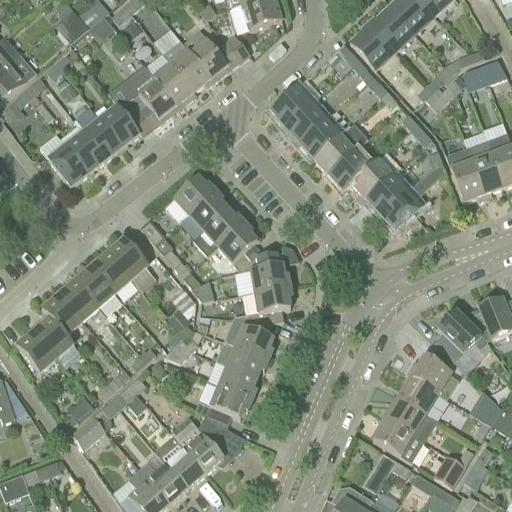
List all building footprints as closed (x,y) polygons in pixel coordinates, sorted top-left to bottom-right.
[(240,12),(273,2),(272,0),(226,0),(231,14),(240,11),(240,12)] [(413,40),(433,22),(413,0),(401,0),(388,12),(413,40)] [(413,0),(433,22),(453,4),(449,0),(413,0)] [(131,20),(144,9),(136,1),(124,12),(131,20)] [(248,36),(281,26),(273,2),(240,12),(248,36)] [(100,24),(108,18),(96,4),(89,10),(89,12),(100,24)] [(62,25),(73,16),(65,6),(54,16),(62,25)] [(100,24),(89,12),(89,10),(77,20),(73,16),(62,25),(78,44),(100,24)] [(205,27),(215,19),(208,10),(198,17),(205,27)] [(131,20),(124,12),(110,23),(118,32),(131,20)] [(394,58),(413,40),(388,12),(368,30),(394,58)] [(374,76),(394,58),(368,30),(349,48),(374,76)] [(169,35),(152,48),(163,61),(170,70),(192,99),(193,99),(195,102),(212,89),(180,48),(169,35)] [(215,57),(207,46),(199,36),(182,50),(180,47),(180,48),(212,89),(248,61),(234,42),(215,57)] [(0,78),(19,62),(4,44),(0,46),(0,78)] [(472,70),(484,65),(481,56),(468,61),(472,70)] [(350,73),(358,66),(350,57),(342,64),(350,73)] [(63,76),(74,67),(68,60),(57,69),(63,76)] [(460,74),(472,70),(468,61),(456,65),(456,66),(460,74)] [(20,62),(19,63),(19,62),(0,78),(0,110),(36,80),(20,62)] [(359,83),(367,76),(358,66),(350,73),(359,83)] [(488,90),(506,83),(496,66),(481,72),(485,82),(488,90)] [(52,86),(63,76),(57,69),(46,79),(52,86)] [(179,117),(196,104),(170,70),(152,83),(179,117)] [(488,90),(485,82),(481,72),(465,78),(468,88),(484,82),(486,90),(488,90)] [(119,116),(138,141),(142,145),(179,117),(152,83),(144,73),(122,91),(133,105),(119,116)] [(437,93),(440,90),(434,83),(425,92),(431,99),(437,94),(437,93)] [(454,100),(460,94),(452,87),(441,98),(440,98),(447,106),(452,118),(460,116),(454,100)] [(379,105),(387,98),(378,88),(371,96),(379,105)] [(29,106),(39,98),(33,91),(23,99),(29,106)] [(424,106),(431,99),(425,92),(415,100),(421,107),(424,106)] [(310,109),(295,93),(269,117),(284,134),(310,109)] [(440,98),(441,98),(437,94),(431,99),(424,106),(434,118),(447,106),(440,98)] [(388,114),(396,107),(387,98),(379,105),(388,114)] [(19,114),(29,106),(23,99),(13,107),(19,114)] [(14,129),(24,120),(13,107),(3,116),(14,129)] [(41,108),(35,113),(46,129),(52,124),(41,108)] [(298,150),(325,125),(310,109),(284,134),(298,150)] [(90,112),(73,126),(83,138),(105,167),(122,154),(100,125),(90,112)] [(138,141),(119,116),(116,112),(100,125),(122,154),(138,141)] [(408,137),(417,129),(408,120),(400,127),(408,137)] [(313,166),(340,141),(325,125),(298,150),(313,166)] [(467,150),(505,136),(502,128),(464,142),(467,150)] [(424,154),(432,146),(417,129),(408,137),(424,154)] [(354,157),(366,145),(353,130),(341,141),(340,141),(313,166),(327,182),(354,157)] [(88,180),(105,167),(83,138),(66,152),(88,180)] [(511,155),(506,139),(486,147),(490,160),(503,194),(511,191),(511,155)] [(465,154),(470,166),(484,205),(491,203),(490,199),(503,194),(490,160),(486,147),(465,154)] [(69,194),(88,180),(66,152),(47,166),(69,194)] [(378,165),(369,173),(354,157),(327,182),(342,198),(378,165)] [(433,174),(442,171),(437,158),(428,162),(433,174)] [(470,166),(467,166),(464,159),(446,165),(462,209),(476,204),(477,208),(484,205),(470,166)] [(360,211),(393,181),(378,165),(342,198),(351,191),(360,201),(355,205),(360,211)] [(437,185),(446,182),(442,171),(433,174),(407,198),(380,223),(394,239),(404,230),(409,235),(422,228),(415,220),(421,214),(414,207),(437,185)] [(380,223),(407,198),(393,181),(360,211),(361,211),(365,207),(380,223)] [(207,188),(204,191),(197,183),(173,205),(188,222),(215,197),(207,188)] [(220,208),(223,205),(215,197),(188,222),(202,238),(227,215),(220,208)] [(202,238),(192,246),(207,263),(217,254),(244,229),(236,220),(233,223),(227,215),(202,238)] [(161,246),(163,244),(149,227),(139,235),(154,252),(161,246)] [(259,245),(252,238),(244,229),(217,254),(239,279),(245,278),(245,274),(257,262),(258,263),(264,262),(253,251),(259,245)] [(148,272),(137,259),(124,244),(107,258),(132,287),(148,272)] [(170,256),(162,262),(168,268),(175,262),(170,256)] [(115,301),(132,287),(107,258),(91,273),(115,301)] [(285,270),(278,271),(276,260),(264,262),(258,263),(257,262),(245,274),(245,278),(239,279),(250,277),(253,298),(289,292),(285,270)] [(182,285),(189,279),(175,262),(168,268),(182,285)] [(98,315),(115,301),(91,273),(74,287),(98,315)] [(189,279),(182,285),(191,296),(200,292),(189,279)] [(82,329),(98,315),(74,287),(58,301),(82,329)] [(201,308),(212,306),(208,288),(200,292),(191,296),(190,296),(201,308)] [(194,319),(196,310),(180,292),(168,303),(179,316),(165,327),(175,339),(182,346),(192,338),(185,330),(189,327),(186,325),(194,319)] [(233,322),(232,324),(253,321),(254,324),(269,331),(270,330),(283,327),(281,316),(289,315),(288,304),(291,303),(289,292),(253,298),(241,301),(244,321),(233,322)] [(66,343),(82,329),(58,301),(41,315),(49,323),(49,324),(66,343)] [(511,328),(504,309),(501,302),(482,310),(480,306),(475,308),(477,314),(466,319),(486,348),(511,336),(511,328)] [(461,324),(455,317),(454,317),(440,332),(437,329),(433,333),(441,341),(433,350),(438,354),(437,354),(453,369),(461,361),(462,361),(473,350),(479,356),(487,349),(486,348),(466,319),(461,324)] [(269,331),(254,324),(253,321),(232,324),(223,348),(234,353),(268,367),(272,356),(269,354),(273,345),(265,341),(269,331)] [(72,350),(66,343),(49,324),(32,338),(55,365),(72,350)] [(205,341),(209,329),(199,327),(196,338),(205,341)] [(39,379),(55,365),(32,338),(16,352),(39,379)] [(188,341),(192,338),(182,346),(181,347),(191,358),(192,359),(198,353),(188,341)] [(171,355),(181,347),(182,346),(175,339),(165,348),(171,355)] [(192,359),(191,358),(181,347),(171,355),(172,355),(162,363),(179,370),(192,359)] [(268,367),(234,353),(223,348),(215,368),(225,372),(256,385),(260,376),(263,377),(268,367)] [(144,369),(154,361),(149,354),(139,363),(144,369)] [(413,367),(405,381),(410,384),(437,401),(446,407),(458,387),(449,382),(451,379),(448,378),(430,366),(423,362),(418,370),(413,367)] [(135,378),(144,369),(139,363),(129,371),(135,378)] [(252,394),(256,385),(225,372),(217,392),(251,407),(256,396),(252,394)] [(112,397),(122,389),(116,383),(106,391),(112,397)] [(135,400),(145,392),(138,383),(128,392),(135,400)] [(425,421),(437,401),(410,384),(397,404),(425,421)] [(0,424),(2,430),(15,426),(1,385),(0,385),(0,424)] [(198,408),(194,417),(204,424),(226,436),(231,422),(239,426),(243,416),(247,417),(251,407),(217,392),(207,388),(206,388),(198,408)] [(102,406),(112,397),(106,391),(96,399),(102,406)] [(128,392),(118,400),(126,410),(134,419),(144,411),(135,401),(135,400),(128,392)] [(499,416),(500,414),(481,397),(468,420),(480,428),(481,428),(489,433),(495,424),(497,426),(498,425),(502,418),(499,416)] [(397,404),(385,424),(412,441),(423,448),(436,428),(425,421),(397,404)] [(67,436),(93,414),(85,405),(68,420),(70,422),(61,429),(67,436)] [(101,415),(92,423),(104,437),(105,436),(101,431),(109,424),(101,415)] [(190,427),(172,442),(182,453),(181,454),(205,481),(214,472),(223,465),(217,457),(226,436),(204,424),(194,417),(193,418),(204,423),(198,435),(190,427)] [(511,433),(511,424),(502,418),(498,425),(511,433)] [(81,457),(104,437),(92,423),(70,442),(81,457)] [(423,448),(412,441),(385,424),(371,446),(410,470),(423,448)] [(509,444),(511,438),(511,433),(498,425),(497,426),(500,427),(494,436),(509,444)] [(452,426),(448,433),(457,438),(461,432),(452,426)] [(481,446),(489,433),(481,428),(480,428),(472,441),(481,446)] [(186,496),(205,481),(181,454),(164,470),(186,496)] [(483,472),(491,458),(483,454),(475,467),(479,470),(483,472)] [(465,455),(456,469),(464,474),(473,459),(465,455)] [(381,459),(374,471),(388,480),(391,476),(395,468),(381,459)] [(438,472),(431,483),(441,489),(451,495),(464,474),(456,469),(454,467),(448,478),(438,472)] [(483,472),(479,470),(475,467),(462,488),(474,495),(487,475),(483,472)] [(60,479),(60,478),(56,468),(45,472),(49,483),(60,479)] [(405,484),(409,476),(395,468),(391,476),(405,484)] [(164,470),(155,478),(147,469),(138,477),(146,486),(168,511),(186,496),(164,470)] [(37,475),(33,476),(38,488),(49,483),(45,472),(37,475)] [(168,511),(146,486),(138,477),(128,486),(136,495),(127,502),(135,511),(168,511)] [(432,501),(437,493),(417,480),(412,488),(432,501)] [(13,484),(0,488),(0,497),(2,502),(4,507),(20,501),(13,484)] [(368,511),(371,507),(349,493),(338,496),(330,509),(335,511),(368,511)] [(437,493),(432,501),(449,511),(455,511),(459,506),(451,501),(437,493)] [(472,511),(476,507),(467,502),(461,511),(472,511)]
